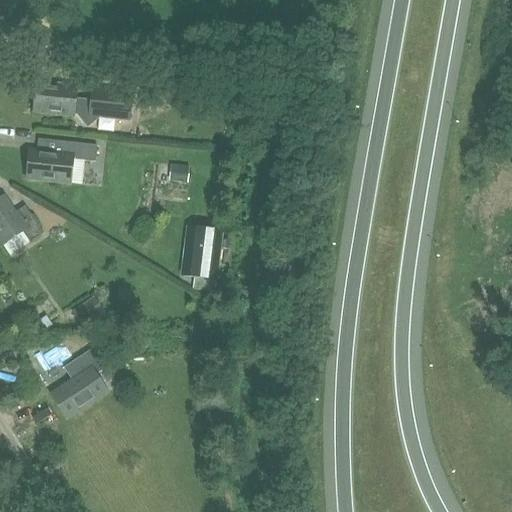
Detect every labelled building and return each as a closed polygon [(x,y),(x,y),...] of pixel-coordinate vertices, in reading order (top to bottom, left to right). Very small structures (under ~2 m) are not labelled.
[(222,72),(222,59),(202,57),(200,70),(222,72)] [(129,121),(132,92),(90,88),(89,100),(75,98),(76,89),(37,84),(34,112),(73,117),(73,114),(76,115),(86,127),(98,118),(129,121)] [(57,154),(29,152),(26,180),(70,185),(73,160),(94,161),(96,145),(58,141),(57,154)] [(30,242),(43,233),(31,215),(22,222),(4,195),(0,198),(0,241),(2,245),(23,232),(30,242)] [(175,241),(181,232),(163,220),(157,229),(175,241)] [(217,280),(223,231),(186,226),(180,276),(217,280)] [(88,323),(92,328),(112,328),(114,327),(98,303),(110,295),(103,285),(89,295),(91,298),(71,312),(82,327),(88,323)] [(50,395),(67,420),(107,393),(102,386),(114,378),(107,368),(109,368),(95,348),(76,361),(84,373),(50,395)]
